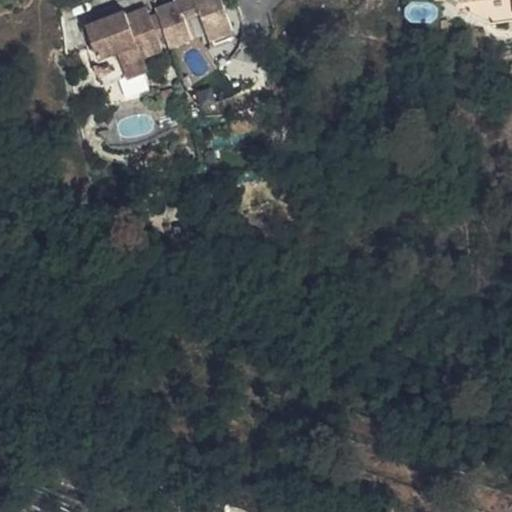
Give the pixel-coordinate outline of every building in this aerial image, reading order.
[(443,0),(447,14),(502,2),(501,0),(443,0)] [(511,0),(501,0),(502,2),(505,16),(511,14),(511,0)] [(223,12),(165,34),(167,40),(177,65),(179,69),(197,63),(191,45),(206,40),(217,67),(243,56),(223,12)] [(177,65),(167,40),(157,43),(152,32),(132,39),(130,36),(92,51),(99,70),(106,84),(142,68),(149,82),(170,74),(168,69),(177,65)] [(191,45),(197,63),(218,81),(222,79),(248,68),(243,56),(217,67),(206,40),(191,45)] [(106,84),(99,70),(92,72),(103,101),(149,82),(142,68),(106,84)]
